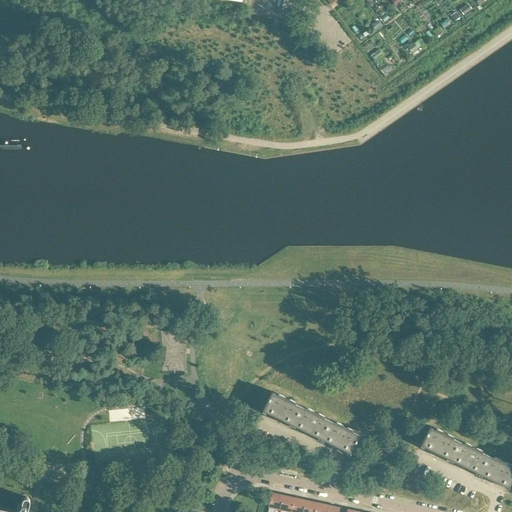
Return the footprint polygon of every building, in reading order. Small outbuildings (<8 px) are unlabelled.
[(290,0),(283,0),(281,10),(289,12),(292,0),(290,0)] [(278,395),(271,392),(262,411),(263,409),(291,423),(291,425),(292,423),(300,406),(294,403),(295,402),(289,399),(288,400),(284,398),(285,397),(284,396),(279,394),(278,395)] [(307,409),(300,406),(292,423),(320,437),(320,439),(321,437),(330,420),(323,417),(324,416),(318,413),(317,414),(313,412),(314,411),(313,411),(313,410),(308,408),(307,409)] [(336,423),(330,420),(321,437),(350,451),(349,453),(350,454),(359,435),(352,431),(353,430),(347,427),(346,428),(342,426),(342,425),(337,422),(336,423)] [(436,430),(429,426),(420,445),(420,446),(421,444),(450,458),(449,460),(450,460),(459,441),(452,438),(453,436),(447,433),(447,434),(447,433),(446,435),(442,433),(442,431),(436,428),(436,430)] [(476,447),(475,449),(471,447),(471,445),(465,442),(465,444),(459,441),(450,460),(451,458),(479,472),(478,474),(479,474),(488,455),(481,452),(482,450),(476,447),(476,448),(476,447)] [(508,486),(507,488),(511,478),(511,466),(510,466),(511,464),(505,462),(504,463),(500,461),(500,459),(494,456),(494,458),(488,455),(479,474),(480,472),(508,486)] [(272,493),(272,492),(271,492),(268,507),(268,508),(269,507),(279,509),(283,495),(272,493)] [(294,497),(283,495),(279,509),(291,511),(294,497)] [(0,511),(27,511),(30,501),(30,500),(30,499),(29,499),(29,498),(28,498),(28,497),(27,497),(26,497),(25,497),(24,497),(23,497),(23,498),(22,498),(22,499),(22,500),(21,503),(18,503),(16,511),(0,507),(0,511)] [(295,497),(294,497),(291,511),(292,511),(302,511),(305,500),(294,498),(295,497)] [(316,502),(305,500),(302,511),(314,511),(317,502),(316,501),(316,502)] [(317,502),(314,511),(326,511),(328,505),(317,502)]
